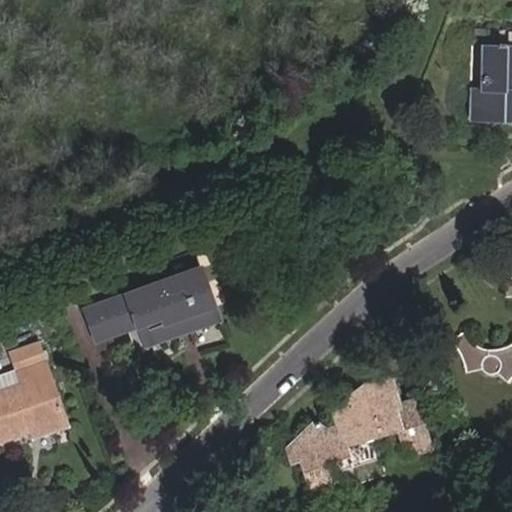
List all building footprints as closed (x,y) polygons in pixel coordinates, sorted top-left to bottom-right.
[(511,48),(503,67),(497,64),(482,92),(511,107),(511,48)] [(355,162),(344,155),(336,167),(346,174),(355,162)] [(126,296),(85,312),(96,342),(137,327),(144,348),(217,321),(200,268),(126,296)] [(511,300),(507,291),(502,299),(495,308),(505,311),(509,314),(511,315),(511,357),(508,361),(499,363),(490,363),(485,362),(480,358),(476,355),(471,345),(455,352),(460,360),(462,366),(464,372),(463,381),(475,381),(475,385),(476,388),(482,393),(486,393),(491,389),(494,385),(495,379),(505,384),(511,373),(511,371),(511,300)] [(21,395),(0,401),(0,450),(0,452),(30,442),(67,430),(39,353),(11,363),(21,395)] [(332,422),(305,448),(326,499),(357,487),(351,468),(365,464),(373,482),(391,475),(381,450),(403,442),(414,467),(435,459),(417,417),(398,425),(388,399),(362,408),(367,421),(336,433),(332,422)] [(69,438),(67,430),(30,442),(32,450),(69,438)]
